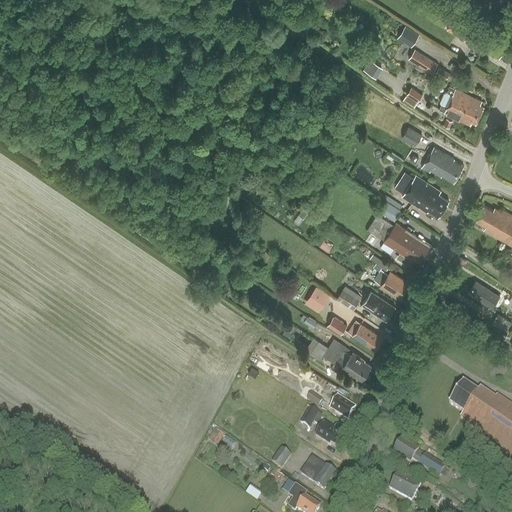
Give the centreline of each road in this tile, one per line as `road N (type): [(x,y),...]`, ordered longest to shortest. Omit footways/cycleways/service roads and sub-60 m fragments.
road 1 (secondary): [(345,511),(474,177)]
road 2 (residential): [(482,155),(251,0)]
